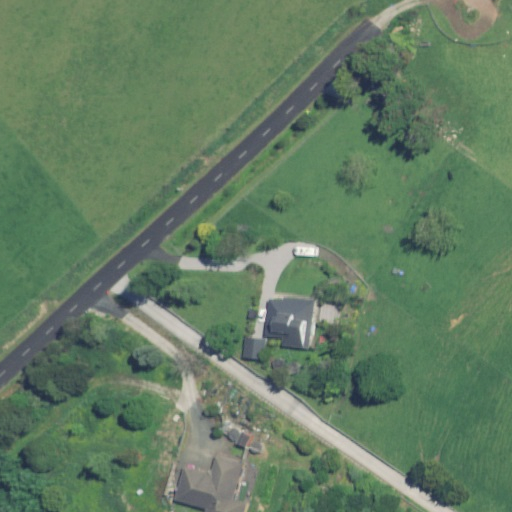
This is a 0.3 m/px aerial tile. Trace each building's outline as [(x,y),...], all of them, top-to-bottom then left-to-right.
[(281,228),(260,227),(260,235),(281,236),(281,228)] [(285,301),(270,300),(266,334),(283,336),(282,345),(309,348),(314,302),(285,298),(285,301)] [(265,340),(245,338),(242,358),(263,360),(265,340)] [(242,443),(247,433),(228,423),(223,433),(242,443)] [(247,433),(242,443),(263,455),(268,445),(247,433)] [(183,467),(175,500),(207,509),(206,511),(242,511),(245,503),(233,500),(242,463),(215,456),(211,474),(183,467)]
